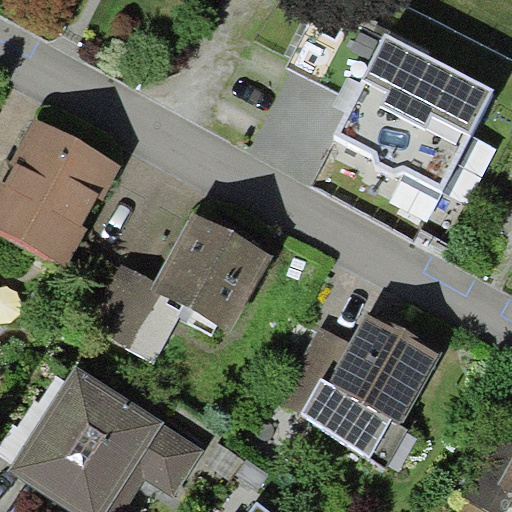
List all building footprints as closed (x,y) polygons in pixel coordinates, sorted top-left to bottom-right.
[(435,195),(482,98),(378,46),(330,144),(435,195)] [(0,214),(64,249),(115,155),(35,112),(0,176),(0,214)] [(223,323),(265,248),(183,203),(147,268),(118,252),(85,311),(157,351),(185,302),(223,323)] [(391,418),(431,357),(357,309),(338,338),(321,328),(276,399),(392,474),(417,435),(391,418)] [(172,488),(202,440),(66,357),(4,457),(94,511),(96,511),(128,461),(172,488)] [(511,496),(511,440),(509,445),(480,429),(459,468),(511,496)]
